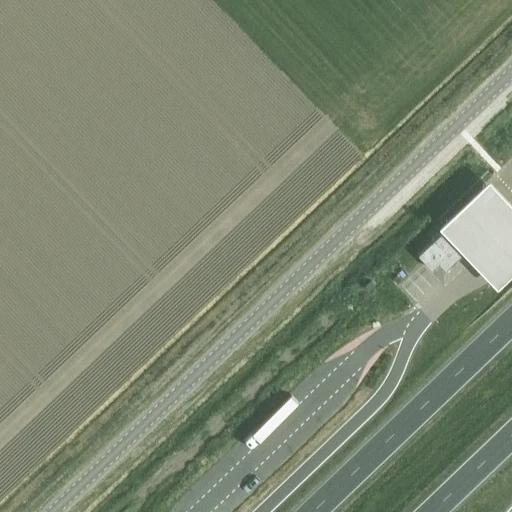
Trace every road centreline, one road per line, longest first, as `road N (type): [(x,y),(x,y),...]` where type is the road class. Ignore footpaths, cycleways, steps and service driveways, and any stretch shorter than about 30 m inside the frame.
road 1 (unclassified): [(56,511),(511,82)]
road 2 (trunk): [(511,319),(308,511)]
